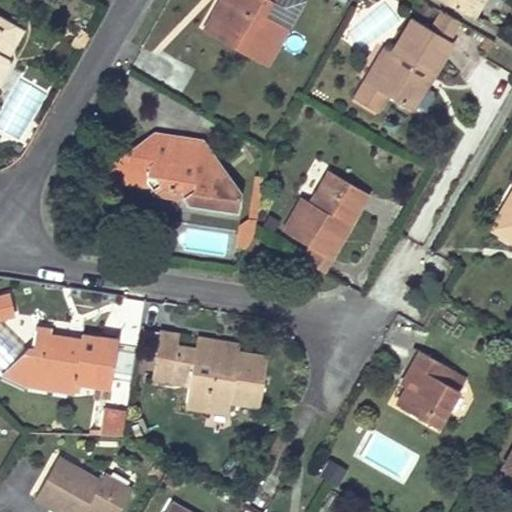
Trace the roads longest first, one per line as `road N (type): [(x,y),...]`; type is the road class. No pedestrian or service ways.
road 1 (residential): [(0,234),(41,264),(287,303),(340,328),(329,383)]
road 2 (residential): [(0,218),(131,0)]
